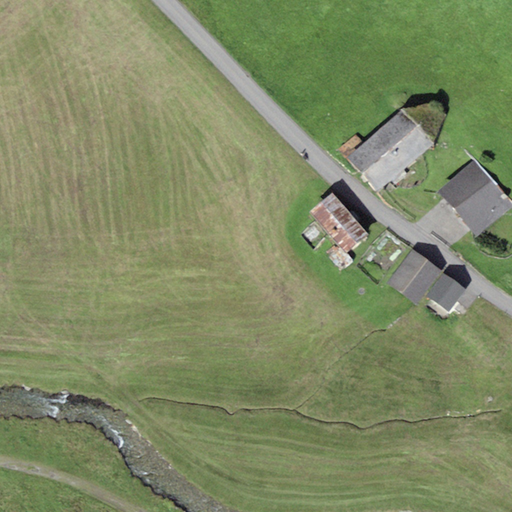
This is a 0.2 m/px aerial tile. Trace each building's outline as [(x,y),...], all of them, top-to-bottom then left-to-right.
[(349,157),(378,191),(433,146),(404,112),(349,157)] [(511,203),(475,160),(438,191),(476,236),(511,204),(511,203)] [(367,234),(332,194),(310,213),(345,254),(367,234)] [(413,250),(387,282),(414,304),(441,272),(413,250)] [(445,274),(427,296),(448,312),(465,289),(445,274)]
